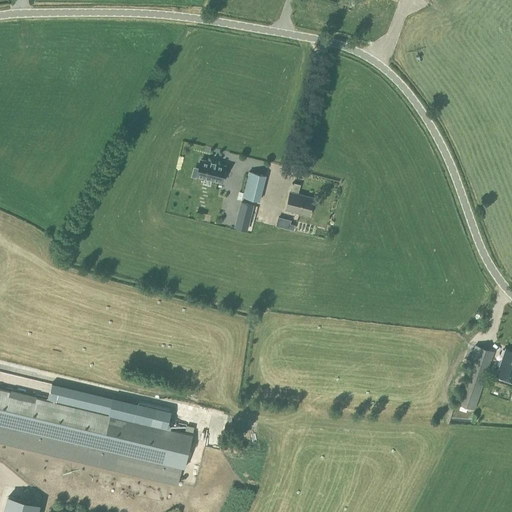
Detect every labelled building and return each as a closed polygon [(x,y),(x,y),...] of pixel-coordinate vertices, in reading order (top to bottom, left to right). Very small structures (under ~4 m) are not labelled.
[(196,170),(198,171),(197,176),(222,182),(223,177),(225,177),(227,172),(225,171),(226,166),(216,163),(216,162),(216,163),(212,162),(212,161),(211,161),(211,162),(201,160),(200,165),(197,165),(196,170)] [(243,196),(260,200),(266,176),(249,172),(243,196)] [(293,182),(291,190),(299,192),(301,184),(293,182)] [(290,192),(286,209),(309,215),(314,198),(290,192)] [(250,217),(239,214),(237,221),(249,224),(250,217)] [(263,290),(292,296),(303,237),(273,232),(263,290)] [(475,344),(455,402),(475,409),(495,351),(475,344)] [(511,350),(506,348),(505,351),(503,350),(501,354),(504,355),(497,375),(511,380),(511,350)] [(0,441),(178,484),(182,467),(185,468),(193,435),(150,425),(110,416),(36,398),(37,396),(12,390),(11,392),(0,389),(0,441)] [(9,496),(4,511),(37,511),(40,504),(9,496)]
